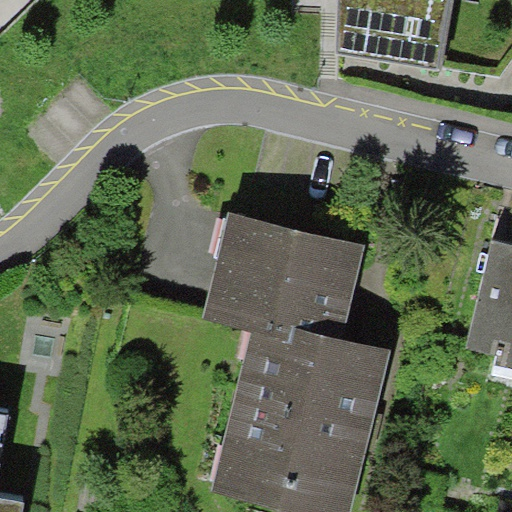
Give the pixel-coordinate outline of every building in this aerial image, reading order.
[(0,0),(0,15),(10,0),(347,0),(346,52),(455,68),(467,0),(0,0)] [(346,334),(369,241),(246,211),(223,303),(273,316),(346,334)] [(511,235),(505,233),(477,342),(511,350),(511,235)] [(349,510),(392,347),(346,334),(273,316),(229,478),(349,510)] [(0,511),(12,511),(15,496),(0,493),(0,511)]
